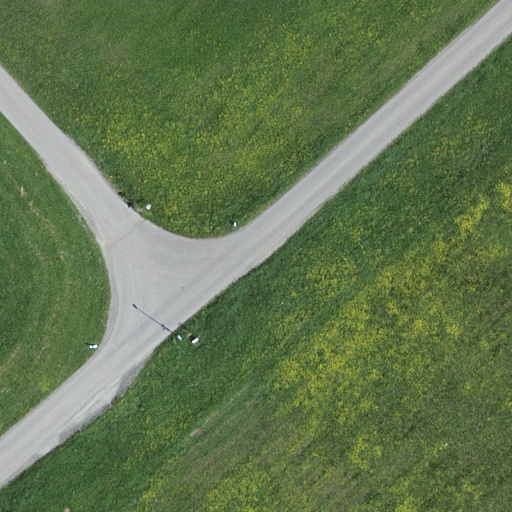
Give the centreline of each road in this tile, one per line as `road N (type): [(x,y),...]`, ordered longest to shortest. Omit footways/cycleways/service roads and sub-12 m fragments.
road 1 (unclassified): [(0,463),(511,11)]
road 2 (track): [(177,308),(93,193),(0,97)]
